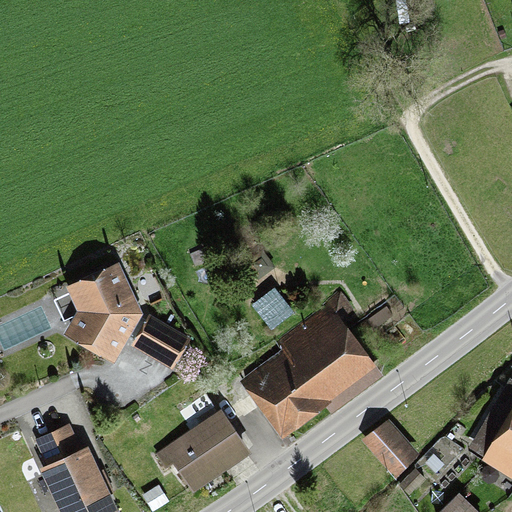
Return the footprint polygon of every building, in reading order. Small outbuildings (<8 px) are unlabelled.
[(119,269),(67,292),(79,318),(65,343),(113,370),(142,320),(119,269)] [(277,294),(253,311),(271,337),(295,320),(277,294)] [(334,316),(240,385),(280,440),(375,371),(334,316)] [(191,346),(150,322),(132,353),(173,377),(191,346)] [(511,411),(483,460),(511,477),(511,411)] [(389,418),(364,440),(395,476),(420,453),(389,418)] [(221,419),(165,455),(192,498),(249,462),(221,419)] [(70,430),(35,444),(45,467),(79,453),(70,430)] [(113,511),(87,452),(39,474),(55,511),(113,511)] [(415,468),(399,484),(409,494),(426,478),(415,468)] [(477,511),(461,495),(444,511),(477,511)]
